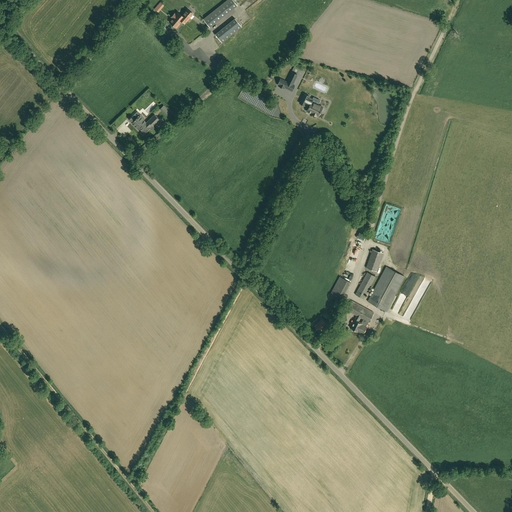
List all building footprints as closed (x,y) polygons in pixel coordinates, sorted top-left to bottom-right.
[(210,27),(233,8),(237,5),(233,0),(227,0),(203,19),(210,27)] [(193,14),(187,9),(182,16),(178,12),(176,14),(175,13),(171,17),(172,18),(169,22),(176,28),(182,21),(185,24),(193,14)] [(222,42),(242,26),(235,19),(216,34),(222,42)] [(287,82),(281,79),(278,85),(278,86),(284,89),(285,88),(292,91),(295,85),(293,85),(297,75),(292,72),(293,70),(294,67),(292,70),(287,82)] [(309,96),(304,94),(299,103),(305,106),(305,105),(309,107),(307,110),(311,112),(311,113),(317,116),(317,115),(318,116),(320,112),(321,112),(323,108),(322,108),(322,107),(318,105),(318,104),(312,101),(313,99),(309,97),(309,96)] [(164,105),(160,109),(166,115),(170,111),(164,105)] [(144,134),(151,127),(150,127),(152,125),(153,127),(160,120),(154,114),(146,122),(143,120),(145,118),(140,114),(135,119),(132,116),(129,119),(132,122),(131,123),(138,130),(139,129),(144,134)] [(378,238),(392,242),(400,214),(396,213),(397,210),(393,209),(394,207),(390,206),(388,214),(385,214),(378,238)] [(376,271),(383,253),(373,249),(366,267),(376,271)] [(354,273),(358,258),(351,257),(348,271),(354,273)] [(386,311),(404,276),(386,267),(368,301),(386,311)] [(363,299),(375,277),(367,272),(355,294),(363,299)] [(340,301),(350,282),(340,277),(330,295),(340,301)] [(414,301),(421,305),(434,282),(428,278),(414,301)] [(406,301),(410,294),(404,292),(401,299),(406,301)] [(368,322),(374,313),(352,301),(347,310),(357,316),(360,317),(368,322)] [(358,321),(360,318),(360,317),(357,316),(355,320),(354,320),(350,328),(358,332),(358,331),(362,324),(361,323),(360,323),(361,322),(358,321)] [(363,333),(366,327),(365,327),(368,322),(360,317),(360,318),(363,319),(361,323),(362,324),(358,331),(363,333)] [(318,330),(326,323),(322,319),(314,326),(318,330)]
